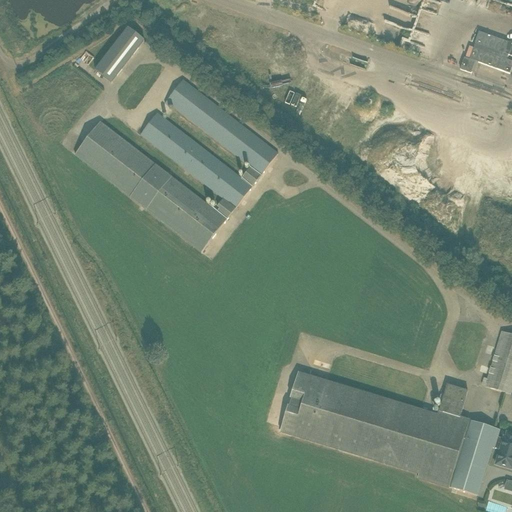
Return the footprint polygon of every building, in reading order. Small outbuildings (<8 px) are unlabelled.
[(111,84),(145,41),(129,28),(95,71),(111,84)] [(511,56),(511,44),(480,33),(470,60),(464,58),(460,70),(472,74),(476,62),(510,75),(511,68),(511,62),(507,60),(508,56),(511,56)] [(217,212),(101,122),(75,156),(201,254),(278,155),(183,81),(165,104),(170,108),(172,106),(255,170),(245,183),(157,115),(141,135),(223,199),(217,207),(219,209),(217,212)] [(511,395),(511,391),(511,335),(502,333),(485,387),(511,395)] [(447,385),(439,412),(438,415),(298,373),(280,434),(420,475),(419,479),(478,497),(493,448),(494,449),(495,448),(500,450),(496,465),(511,470),(511,434),(507,433),(505,438),(504,437),(503,441),(497,440),(500,431),(460,418),(468,392),(458,389),(447,385)]
